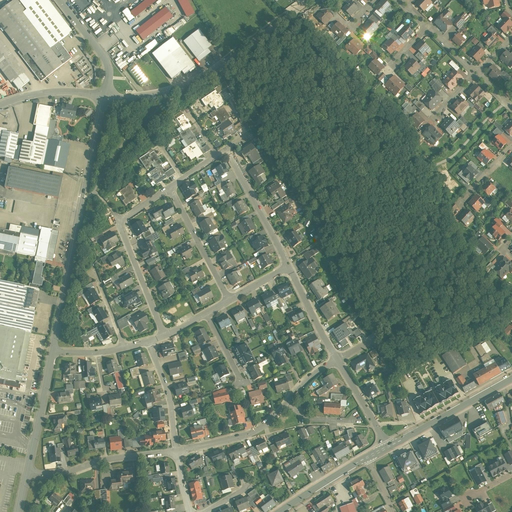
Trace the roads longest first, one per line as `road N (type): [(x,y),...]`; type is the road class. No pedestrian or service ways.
road 1 (residential): [(105,92),(52,351)]
road 2 (unclassified): [(105,92),(176,85),(231,58),(310,0)]
road 3 (residential): [(25,474),(177,451)]
road 4 (secondary): [(511,378),(387,446)]
road 5 (residential): [(288,267),(225,149)]
road 6 (residential): [(229,300),(168,188)]
road 7 (residential): [(52,351),(25,474)]
road 8 (residential): [(164,335),(118,222)]
road 9 (residential): [(177,451),(245,435),(285,403)]
